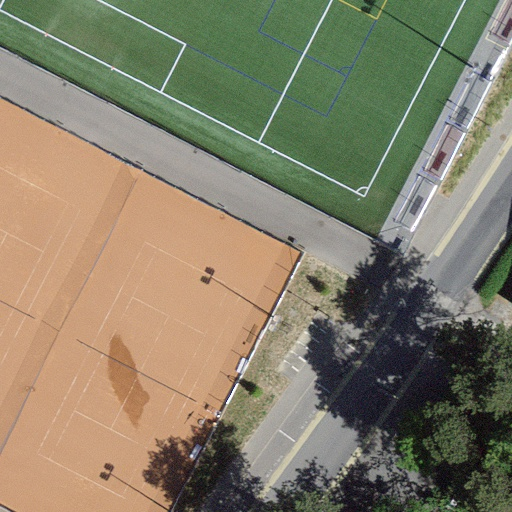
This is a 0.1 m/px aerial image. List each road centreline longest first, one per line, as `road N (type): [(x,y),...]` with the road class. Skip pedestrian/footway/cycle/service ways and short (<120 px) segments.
road 1 (tertiary): [(295,511),(427,316)]
road 2 (tertiary): [(427,316),(511,183)]
